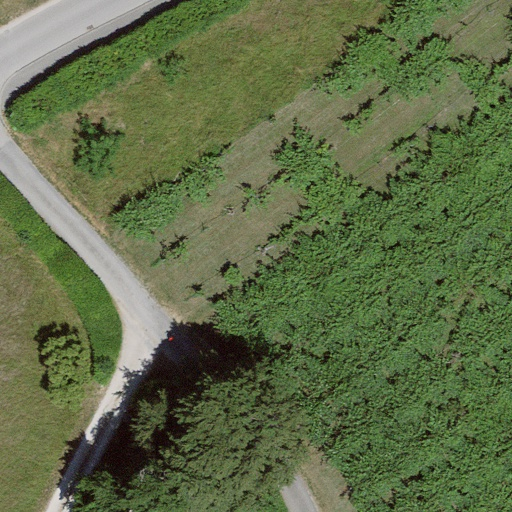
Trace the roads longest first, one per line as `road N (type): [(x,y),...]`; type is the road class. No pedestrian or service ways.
road 1 (track): [(157,314),(308,511)]
road 2 (residential): [(0,62),(118,0)]
